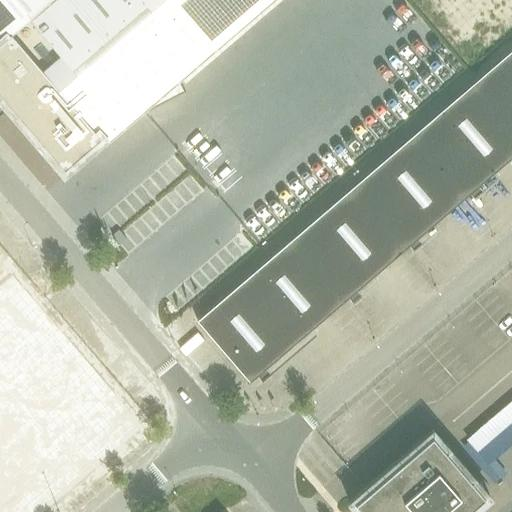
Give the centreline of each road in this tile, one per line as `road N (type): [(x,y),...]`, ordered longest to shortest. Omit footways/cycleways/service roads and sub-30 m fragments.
road 1 (unclassified): [(250,467),(511,249)]
road 2 (unclassified): [(212,422),(0,175)]
road 3 (unclassified): [(109,511),(212,422)]
